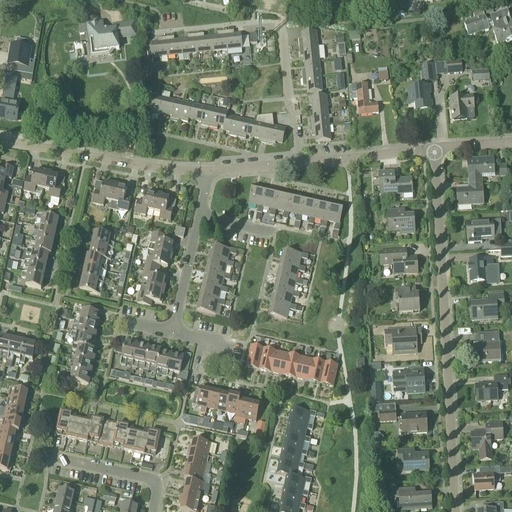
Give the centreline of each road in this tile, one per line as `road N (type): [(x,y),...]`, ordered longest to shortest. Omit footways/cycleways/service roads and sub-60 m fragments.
road 1 (residential): [(457,511),(433,149)]
road 2 (residential): [(298,165),(276,27),(253,29),(252,21),(160,30)]
road 3 (residential): [(203,171),(155,171),(0,142)]
road 4 (residential): [(151,511),(155,483),(146,475),(50,457)]
road 5 (residential): [(433,149),(298,165)]
